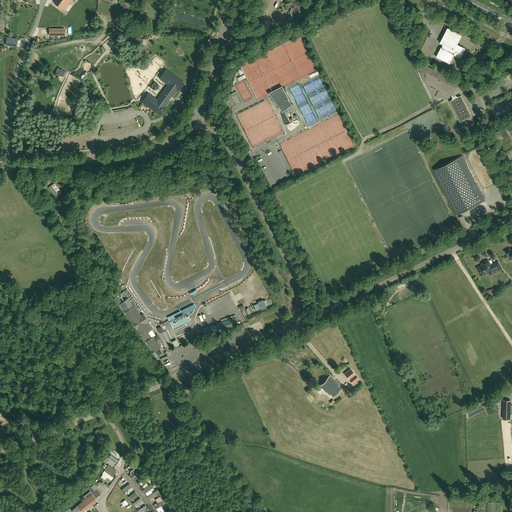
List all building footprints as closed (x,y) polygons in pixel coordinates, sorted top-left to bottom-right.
[(301,2),(297,0),(286,0),(284,4),(293,9),(297,21),(306,18),(301,2)] [(447,29),(440,44),(454,51),(462,36),(447,29)] [(17,39),(7,37),(6,44),(16,46),(17,39)] [(450,63),(454,55),(460,58),(461,55),(465,48),(456,44),(453,48),(443,43),(441,47),(436,56),(450,63)] [(461,84),(423,65),(420,71),(425,81),(454,96),(461,84)] [(61,76),(64,70),(59,68),(58,67),(55,73),(58,74),(61,76)] [(148,94),(142,102),(160,115),(166,107),(165,106),(169,100),(170,101),(171,100),(170,99),(172,97),(173,98),(173,97),(172,97),(176,90),(177,91),(183,83),(166,70),(160,78),(168,84),(164,90),(159,97),(157,100),(148,94)] [(291,104),(283,88),(269,95),(282,112),(280,113),(284,125),(285,125),(299,118),(292,104),(291,104)] [(471,116),(461,96),(450,101),(460,122),(471,116)] [(476,146),(473,140),(464,144),(468,150),(476,146)] [(481,192),(463,156),(434,170),(457,215),(485,201),(481,192)] [(485,264),(478,268),(479,269),(479,270),(479,271),(479,273),(480,273),(481,274),(482,276),(488,272),(490,275),(494,273),(501,269),(498,262),(491,266),(488,260),(484,263),(485,264)] [(408,285),(406,281),(393,287),(395,291),(408,285)] [(128,298),(119,304),(142,336),(141,337),(145,343),(147,342),(154,352),(160,347),(158,345),(161,343),(160,343),(162,341),(160,338),(158,340),(158,339),(155,341),(152,337),(151,338),(147,332),(150,330),(146,323),(148,322),(143,314),(141,316),(128,298)] [(183,313),(174,317),(176,322),(185,317),(183,313)] [(213,325),(202,328),(205,337),(216,333),(238,325),(236,317),(213,325)] [(161,334),(166,345),(171,343),(166,332),(161,334)] [(344,373),(349,380),(355,375),(350,369),(344,373)] [(320,386),(330,395),(330,394),(333,396),(341,388),(338,386),(339,385),(329,376),(320,386)] [(86,499),(75,507),(79,511),(81,511),(98,499),(96,497),(100,494),(100,493),(93,484),(88,489),(90,491),(84,496),(86,499)]
